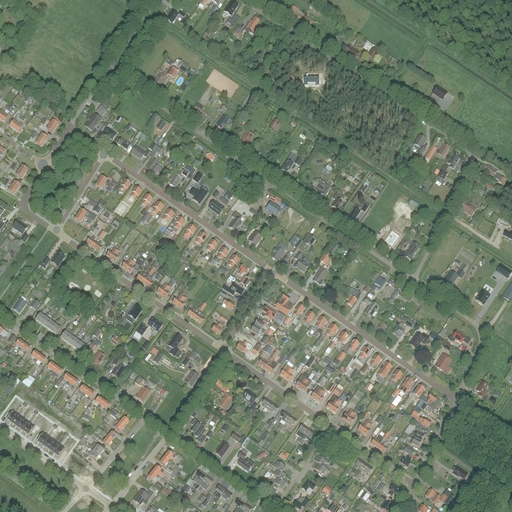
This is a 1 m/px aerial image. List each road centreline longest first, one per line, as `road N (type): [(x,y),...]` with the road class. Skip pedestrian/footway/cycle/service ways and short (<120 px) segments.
road 1 (unclassified): [(414,284),(468,170),(465,150),(240,0)]
road 2 (residential): [(414,284),(109,70)]
road 3 (residential): [(456,400),(273,271)]
road 4 (residential): [(224,351),(55,232)]
road 5 (residential): [(273,271),(104,155)]
road 6 (residential): [(147,418),(0,312)]
road 7 (residential): [(457,397),(480,352),(479,334),(414,284)]
road 8 (residential): [(332,426),(224,351)]
road 9 (unclassified): [(275,509),(170,434)]
